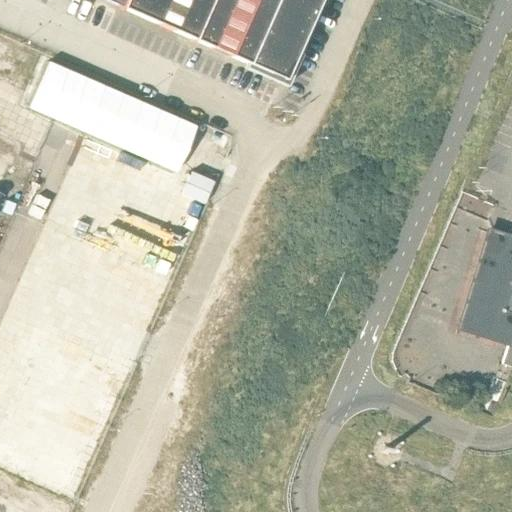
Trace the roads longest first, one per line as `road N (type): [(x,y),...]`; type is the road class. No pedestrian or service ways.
road 1 (unclassified): [(505,0),(313,457),(307,511)]
road 2 (unclassified): [(93,511),(267,118)]
road 3 (unclassified): [(8,0),(267,118)]
road 4 (unknown): [(0,79),(44,100),(53,133),(0,291)]
road 5 (unclassified): [(267,118),(304,135),(365,0)]
